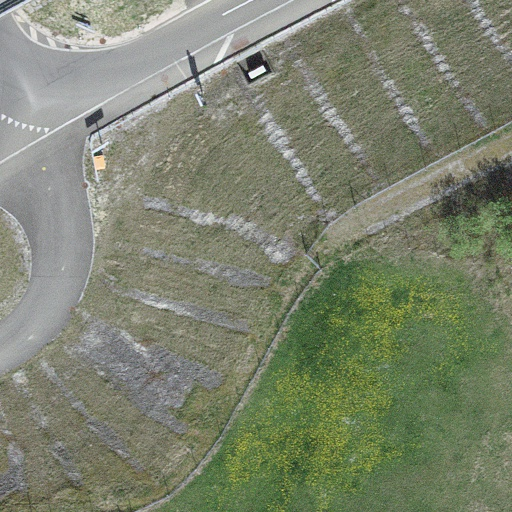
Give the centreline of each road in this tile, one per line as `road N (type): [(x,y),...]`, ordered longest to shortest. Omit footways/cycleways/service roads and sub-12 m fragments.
road 1 (track): [(28,81),(59,236),(59,279),(36,323),(0,348)]
road 2 (motorway): [(28,81),(85,82),(254,0)]
